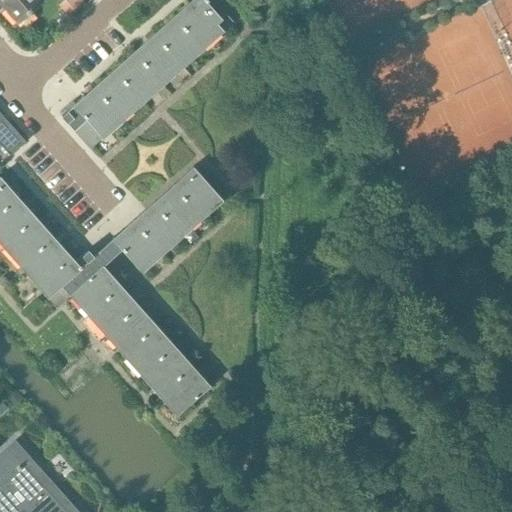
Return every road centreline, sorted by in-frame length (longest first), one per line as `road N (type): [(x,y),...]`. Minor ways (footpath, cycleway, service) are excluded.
road 1 (residential): [(108,204),(13,92)]
road 2 (residential): [(13,92),(111,0)]
